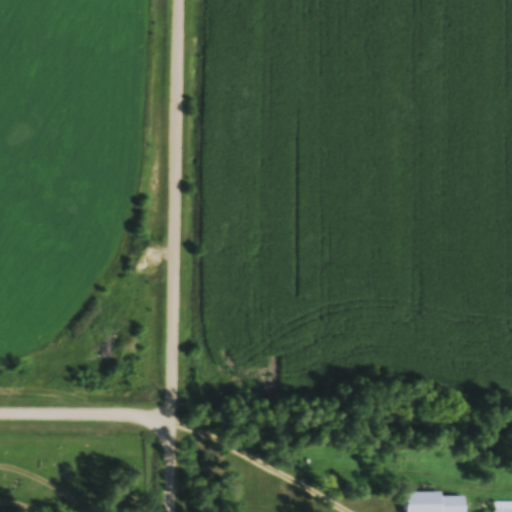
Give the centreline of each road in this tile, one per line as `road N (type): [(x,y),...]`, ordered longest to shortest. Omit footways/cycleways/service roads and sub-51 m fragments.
road 1 (track): [(170,511),(180,0)]
road 2 (residential): [(172,416),(0,416)]
